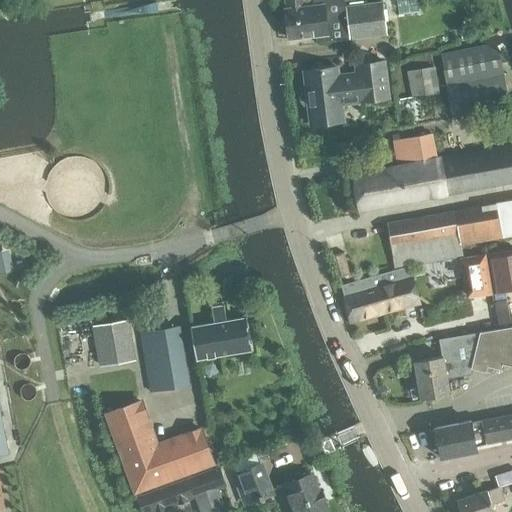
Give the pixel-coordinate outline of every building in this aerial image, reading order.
[(14,0),(2,0),(4,10),(6,9),(15,8),(14,0)] [(285,0),(287,9),(285,9),(288,38),(314,35),(315,42),(329,41),(348,39),(348,38),(349,38),(346,8),(344,8),(343,0),(285,0)] [(158,11),(157,3),(156,1),(144,5),(141,5),(142,13),(145,13),(158,12),(158,11)] [(384,34),(381,4),(346,8),(349,38),(384,34)] [(503,74),(499,54),(485,43),(440,53),(453,118),(510,107),(503,74)] [(308,106),(311,125),(343,121),(341,103),(388,98),(384,61),(356,64),(357,73),(337,75),(336,67),(304,71),(307,90),(304,91),(301,93),(300,97),(300,101),(303,105),(306,106),(308,106)] [(434,68),(406,71),(410,98),(438,94),(434,68)] [(511,181),(511,144),(476,151),(476,150),(436,158),(433,139),(437,138),(436,133),(393,140),(398,165),(352,173),(359,210),(483,188),(483,187),(511,181)] [(511,236),(511,199),(495,203),(495,202),(386,222),(394,267),(463,255),(461,244),(501,237),(502,238),(511,236)] [(344,252),(333,255),(339,275),(350,272),(344,252)] [(478,296),(490,293),(483,254),(471,256),(478,296)] [(511,254),(491,258),(497,292),(511,289),(511,254)] [(465,298),(478,296),(471,256),(459,258),(465,298)] [(419,302),(412,277),(409,266),(384,275),(386,285),(376,287),(384,313),(402,308),(401,307),(419,302)] [(350,323),(384,313),(376,287),(386,285),(384,275),(380,276),(341,286),(350,323)] [(506,300),(494,302),(498,326),(510,324),(506,300)] [(224,304),(211,307),(214,321),(190,326),(196,359),(252,349),(246,317),(226,320),(224,304)] [(127,320),(95,325),(102,365),(134,359),(127,320)] [(174,326),(141,332),(150,392),(183,386),(174,326)] [(511,365),(511,326),(439,338),(442,356),(414,360),(421,399),(449,394),(447,378),(472,374),(473,368),(486,371),(487,366),(501,369),(502,363),(511,365)] [(201,428),(156,444),(140,399),(107,411),(135,489),(213,461),(201,428)] [(0,456),(9,454),(0,410),(0,456)] [(511,414),(479,421),(483,444),(511,437),(511,414)] [(477,451),(476,445),(483,444),(479,421),(471,422),(471,420),(435,428),(441,458),(477,451)] [(259,463),(232,474),(244,504),(271,494),(259,463)] [(194,474),(137,495),(142,511),(147,511),(195,495),(200,511),(214,511),(226,508),(219,489),(227,486),(220,466),(219,465),(194,474)] [(494,511),(491,504),(504,499),(500,486),(511,482),(511,469),(494,475),(495,479),(498,486),(487,490),(456,500),(460,511),(494,511)] [(290,511),(325,511),(311,474),(280,485),(290,511)]
